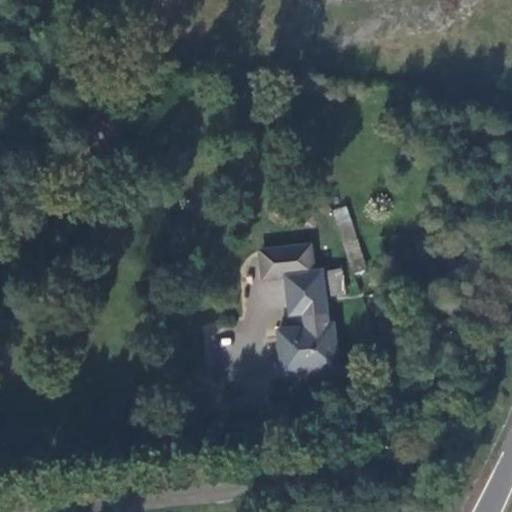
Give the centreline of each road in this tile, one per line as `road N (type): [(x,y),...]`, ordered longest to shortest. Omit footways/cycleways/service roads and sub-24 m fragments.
road 1 (track): [(0,226),(97,136),(159,0)]
road 2 (unclassified): [(277,481),(73,511)]
